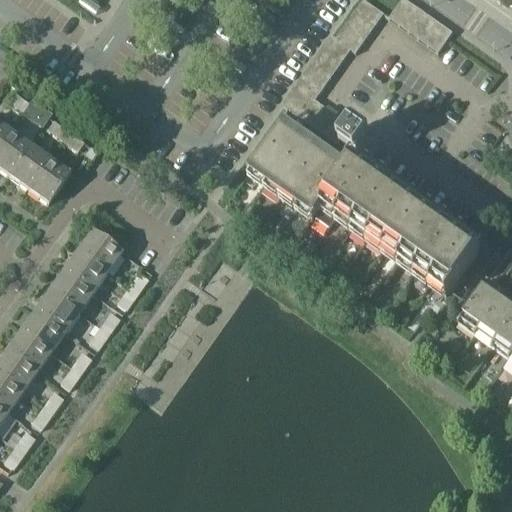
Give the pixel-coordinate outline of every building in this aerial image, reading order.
[(413,8),(404,1),(403,1),(389,22),(398,29),(413,8)] [(384,17),(363,3),(356,13),(377,27),(384,17)] [(423,15),(413,8),(398,29),(408,36),(423,15)] [(356,13),(349,23),(370,37),(377,27),(356,13)] [(433,22),(423,15),(408,36),(418,43),(433,22)] [(443,29),(433,22),(418,43),(428,50),(443,29)] [(370,37),(349,23),(342,33),(363,47),(370,37)] [(438,57),(448,42),(453,36),(443,29),(428,50),(438,57)] [(342,33),(336,42),(351,54),(356,57),(363,47),(342,33)] [(328,42),(323,49),(344,64),(351,54),(336,42),(334,41),(333,40),(332,40),(330,40),(329,41),(328,42)] [(316,59),(337,73),(344,64),(323,49),(316,59)] [(316,59),(309,68),(330,83),(337,73),(316,59)] [(302,78),(309,83),(313,86),(323,93),(330,83),(309,68),(302,78)] [(309,83),(302,78),(299,83),(305,88),(309,83)] [(301,94),(305,88),(299,83),(295,89),(301,94)] [(309,91),(319,98),(323,93),(313,86),(309,91)] [(295,104),(301,94),(295,89),(288,99),(295,104)] [(13,97),(7,106),(22,117),(29,108),(13,97)] [(307,112),(313,103),(305,97),(298,106),(307,112)] [(288,99),(284,104),(283,105),(283,106),(283,107),(283,108),(283,109),(284,110),(285,111),(288,113),(295,104),(288,99)] [(314,118),(321,108),(315,104),(313,103),(307,112),(314,118)] [(307,112),(298,106),(292,116),(300,122),(307,112)] [(325,111),(318,121),(326,126),(333,117),(325,111)] [(308,127),(314,118),(307,112),(300,122),(308,127)] [(334,132),(341,122),(333,117),(326,126),(334,132)] [(326,126),(318,121),(312,130),(320,136),(326,126)] [(53,125),(47,134),(62,145),(69,136),(53,125)] [(346,140),(353,131),(345,125),(338,135),(346,140)] [(320,136),(328,141),(334,132),(326,126),(320,136)] [(0,146),(9,135),(0,128),(0,146)] [(346,140),(340,150),(366,169),(379,150),(353,131),(346,140)] [(281,132),(248,179),(313,224),(321,213),(447,301),(479,255),(469,247),(467,249),(456,241),(457,239),(438,225),(436,227),(424,219),(426,217),(406,203),(405,205),(393,197),(395,195),(375,181),(373,183),(362,175),(363,173),(352,165),(344,177),(335,170),(334,172),(322,164),(323,162),(304,148),(302,150),(291,142),(292,140),(281,132)] [(9,135),(0,146),(0,174),(7,179),(28,149),(9,135)] [(338,135),(332,144),(340,150),(346,140),(338,135)] [(69,136),(62,145),(77,156),(82,150),(84,147),(69,136)] [(28,149),(7,179),(27,193),(49,163),(28,149)] [(49,163),(27,193),(48,208),(69,179),(69,178),(49,163)] [(91,236),(76,257),(106,278),(121,257),(119,256),(115,253),(118,248),(117,247),(113,245),(107,240),(103,245),(91,236)] [(76,257),(62,277),(92,298),(106,278),(76,257)] [(471,308),(461,323),(458,327),(459,328),(461,326),(476,336),(474,339),(475,340),(505,298),(504,298),(503,299),(493,293),(506,274),(499,269),(471,308)] [(62,277),(48,297),(78,318),(92,298),(62,277)] [(138,277),(128,293),(137,299),(148,284),(138,277)] [(128,293),(117,308),(126,314),(137,299),(128,293)] [(48,297),(34,317),(64,338),(78,318),(48,297)] [(491,351),(492,352),(511,323),(511,306),(504,301),(506,299),(505,298),(475,340),(476,340),(478,338),(493,348),(491,351)] [(461,301),(451,316),(461,323),(471,308),(461,301)] [(34,317),(20,336),(50,358),(64,338),(34,317)] [(110,317),(99,332),(108,339),(119,324),(110,317)] [(493,352),(495,349),(510,360),(508,363),(509,364),(511,358),(511,323),(492,352),(493,352)] [(99,332),(89,347),(98,354),(108,339),(99,332)] [(20,336),(5,356),(35,378),(50,358),(20,336)] [(5,356),(0,364),(0,382),(22,397),(35,378),(5,356)] [(82,357),(71,372),(80,379),(91,363),(82,357)] [(71,372),(60,387),(69,394),(80,379),(71,372)] [(0,382),(0,412),(7,417),(22,397),(0,382)] [(54,397),(43,412),(52,418),(63,403),(54,397)] [(43,412),(32,427),(41,434),(52,418),(43,412)] [(25,437),(15,452),(24,458),(34,443),(25,437)] [(15,452),(4,467),(12,473),(13,473),(24,458),(15,452)]
